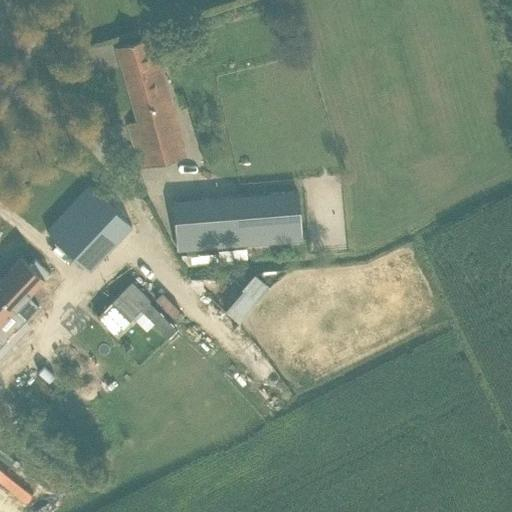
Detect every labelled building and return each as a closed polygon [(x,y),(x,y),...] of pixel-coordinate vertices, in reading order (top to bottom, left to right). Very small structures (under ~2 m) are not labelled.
[(278,0),(282,10),(295,6),(296,6),(294,0),(278,0)] [(136,121),(127,124),(140,166),(178,154),(178,152),(183,151),(168,99),(163,100),(151,56),(157,55),(152,37),(116,47),(136,121)] [(88,183),(45,229),(88,269),(131,223),(88,183)] [(173,201),(172,201),(178,252),(303,241),(298,190),(173,201)] [(16,260),(0,277),(0,324),(9,315),(19,325),(34,309),(24,299),(46,276),(31,261),(25,268),(16,260)] [(135,273),(101,309),(118,326),(143,299),(172,327),(179,319),(150,292),(152,289),(135,273)] [(255,274),(225,307),(239,320),(269,286),(255,274)]
